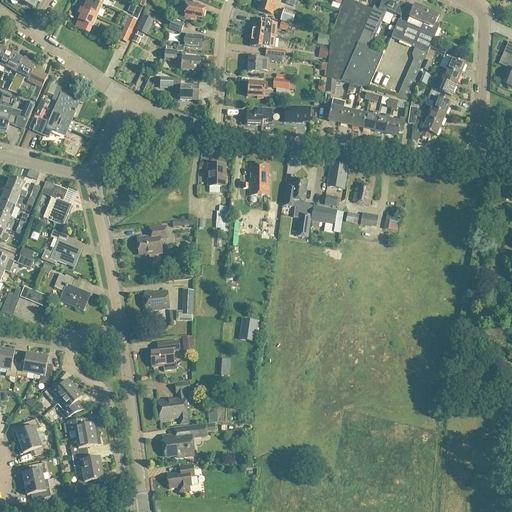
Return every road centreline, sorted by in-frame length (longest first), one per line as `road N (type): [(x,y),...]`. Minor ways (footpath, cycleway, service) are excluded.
road 1 (tertiary): [(475,161),(214,133)]
road 2 (residential): [(142,505),(128,508),(104,394),(68,365),(72,333)]
road 3 (unclassified): [(355,290),(322,471)]
road 4 (residential): [(119,329),(142,505)]
road 5 (residential): [(475,161),(485,19),(463,0)]
road 6 (residential): [(119,329),(92,176)]
road 7 (residential): [(229,0),(214,133)]
